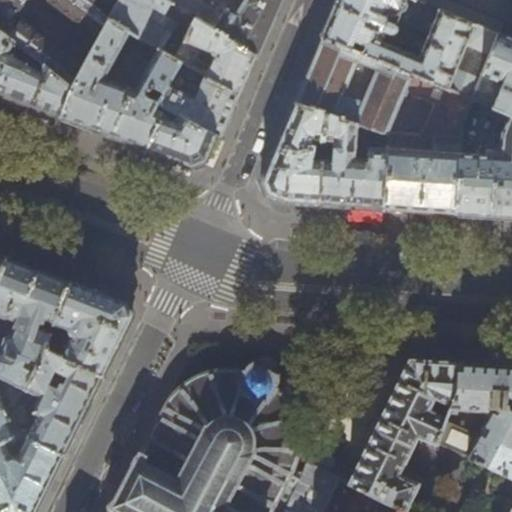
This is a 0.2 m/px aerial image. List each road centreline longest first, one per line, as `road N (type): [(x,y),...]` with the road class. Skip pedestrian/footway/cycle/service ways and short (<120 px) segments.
road 1 (primary): [(200,245),(243,258),(511,279)]
road 2 (residential): [(65,511),(200,245)]
road 3 (residential): [(200,245),(306,0)]
road 4 (primary): [(0,165),(200,245)]
